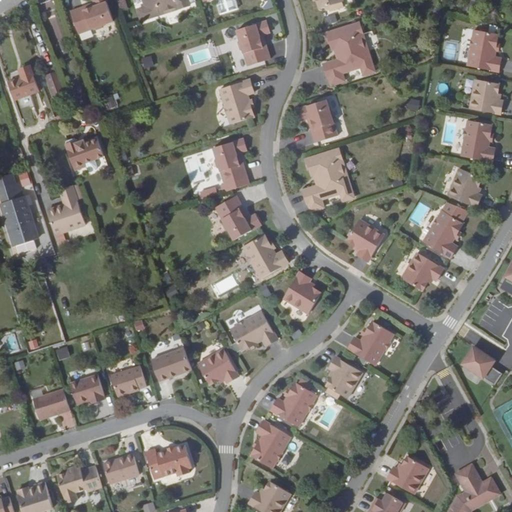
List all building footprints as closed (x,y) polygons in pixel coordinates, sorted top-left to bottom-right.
[(113,21),(105,0),(92,0),(95,7),(92,8),(91,6),(84,9),(83,7),(70,13),(78,34),(93,29),(96,30),(103,28),(104,25),(113,21)] [(189,6),(187,0),(142,0),(145,8),(137,10),(141,21),(162,14),(161,12),(177,7),(178,9),(189,6)] [(235,0),(225,0),(216,2),(219,14),(238,10),(235,0)] [(316,0),(319,9),(343,2),(342,0),(316,0)] [(270,33),(266,21),(237,31),(239,40),(238,43),(240,50),(243,51),(248,66),(270,60),(266,46),(264,46),(262,39),(260,39),(259,36),(270,33)] [(364,76),(375,72),(368,51),(365,52),(360,36),(363,35),(359,23),(326,34),(328,43),(330,43),(332,50),(338,48),(339,52),(336,53),(338,60),(323,65),(327,78),(329,78),(331,86),(344,82),(342,74),(361,68),(364,76)] [(495,58),(496,52),(497,45),(499,35),(474,31),(473,38),(472,39),(470,49),(471,50),(468,67),(499,72),(501,59),(495,58)] [(143,68),(154,66),(151,56),(141,58),(143,68)] [(21,77),(14,80),(20,99),(39,92),(31,69),(19,73),(21,77)] [(66,98),(56,73),(45,77),(55,102),(66,98)] [(20,99),(14,80),(7,83),(14,101),(20,99)] [(251,108),(249,101),(247,95),(254,93),(250,80),(219,89),(225,106),(224,106),(227,117),(228,117),(230,124),(254,117),(251,108)] [(503,102),(500,101),(498,100),(499,94),(498,94),(500,85),(476,80),(470,110),(501,115),(503,102)] [(439,82),(436,90),(445,94),(448,86),(439,82)] [(100,99),(104,109),(121,102),(117,92),(100,99)] [(419,111),(420,99),(408,98),(407,110),(419,111)] [(330,110),(327,100),(297,110),(301,121),(311,118),(312,121),(310,122),(313,129),(311,130),(315,143),(338,136),(333,121),(334,118),(332,111),(330,110)] [(489,142),(491,135),(492,125),(468,121),(467,129),(466,129),(464,140),(465,140),(462,157),(493,163),(495,150),(488,148),(489,142)] [(85,164),(104,157),(97,138),(85,143),(84,141),(76,144),(76,141),(67,144),(66,147),(68,151),(67,152),(75,172),(86,167),(85,164)] [(247,151),(243,139),(213,149),(216,158),(215,161),(217,168),(220,169),(225,184),(247,177),(243,164),(242,164),(239,157),(237,157),(236,154),(247,151)] [(342,161),(339,150),(305,161),(308,169),(309,168),(312,176),(317,175),(318,178),(315,179),(318,187),(303,191),(307,204),(308,204),(311,212),(324,208),(322,200),(341,194),(343,202),(354,198),(348,177),(345,178),(340,162),(342,161)] [(12,172),(18,168),(11,157),(5,162),(12,172)] [(482,196),(479,195),(477,194),(480,189),(478,188),(482,179),(460,169),(448,197),(477,209),(482,196)] [(26,174),(18,179),(24,187),(31,182),(26,174)] [(13,175),(0,178),(0,201),(1,204),(16,200),(24,197),(19,183),(16,184),(13,175)] [(401,185),(398,176),(391,179),(394,188),(401,185)] [(77,201),(83,199),(78,184),(72,187),(77,201)] [(86,226),(77,201),(72,187),(59,191),(64,205),(47,211),(55,235),(61,233),(61,235),(86,226)] [(29,195),(24,197),(16,200),(20,214),(6,218),(15,247),(16,247),(34,241),(37,240),(27,207),(32,205),(29,195)] [(243,209),(236,196),(216,208),(224,222),(223,225),(227,232),(229,232),(234,241),(261,226),(256,215),(246,220),(244,217),(246,217),(242,209),(243,209)] [(16,200),(1,204),(6,218),(20,214),(16,200)] [(462,223),(469,212),(448,203),(439,218),(438,218),(432,227),(433,228),(424,242),(451,259),(458,248),(452,244),(455,238),(459,232),(464,225),(462,223)] [(355,246),(354,248),(360,251),(359,252),(357,255),(369,262),(385,236),(360,220),(347,241),(355,246)] [(276,255),(273,249),(270,244),(265,235),(243,247),(247,254),(247,255),(252,264),(253,264),(261,279),(289,264),(282,251),(276,255)] [(37,249),(34,241),(16,247),(19,255),(37,249)] [(428,283),(430,284),(433,278),(434,279),(437,281),(445,270),(418,253),(402,279),(423,291),(428,283)] [(511,265),(507,274),(509,275),(503,286),(511,291),(511,265)] [(160,276),(166,285),(172,281),(167,272),(160,276)] [(313,288),(314,287),(309,284),(310,282),(312,279),(300,272),(284,299),(309,314),(322,293),(313,288)] [(257,288),(262,296),(269,292),(264,284),(257,288)] [(178,293),(174,285),(165,290),(170,298),(178,293)] [(243,352),(251,347),(257,344),(263,340),(266,346),(278,340),(262,312),(248,321),(247,320),(237,326),(230,330),(243,352)] [(103,317),(68,329),(71,338),(106,326),(103,317)] [(136,331),(144,328),(142,320),(134,322),(136,331)] [(200,320),(192,325),(194,330),(202,325),(200,320)] [(368,331),(364,336),(361,342),(355,338),(348,350),(375,366),(384,352),(385,352),(391,342),(390,341),(394,335),(373,322),(368,331)] [(294,339),(302,333),(297,328),(290,334),(294,339)] [(496,359),(473,346),(463,362),(485,376),(496,359)] [(58,359),(69,357),(68,347),(56,349),(58,359)] [(182,373),(192,369),(184,348),(151,360),(158,379),(167,376),(169,378),(177,375),(177,374),(181,373),(182,373)] [(219,381),(219,382),(225,379),(226,380),(228,383),(239,376),(224,349),(198,364),(210,385),(219,381)] [(329,369),(332,371),(334,372),(330,377),(331,378),(327,386),(348,399),(363,374),(336,357),(329,369)] [(146,387),(140,367),(110,376),(117,397),(139,391),(138,389),(146,387)] [(104,396),(97,375),(70,384),(77,405),(90,401),(91,404),(104,400),(103,396),(104,396)] [(296,383),(291,391),(288,397),(285,403),(279,399),(272,410),(299,427),(308,412),(309,413),(314,403),(314,402),(318,396),(296,383)] [(41,389),(31,391),(32,397),(43,395),(41,389)] [(51,416),(70,410),(64,389),(33,399),(38,416),(50,413),(51,416)] [(263,436),(260,442),(256,448),(251,456),(273,469),(277,462),(278,462),(283,453),(283,452),(291,437),(264,421),(257,432),(263,436)] [(193,467),(186,444),(157,453),(156,449),(146,452),(155,479),(178,472),(179,476),(190,472),(189,468),(193,467)] [(126,459),(125,456),(102,463),(109,484),(139,475),(133,457),(126,459)] [(403,465),(402,465),(399,470),(394,467),(387,479),(415,495),(429,469),(408,457),(403,465)] [(498,497),(503,494),(494,478),(485,483),(474,465),(458,474),(468,492),(460,496),(451,511),(472,511),(474,511),(498,497)] [(86,492),(102,487),(96,466),(80,471),(80,468),(76,469),(67,472),(56,475),(63,496),(64,496),(66,503),(77,500),(75,492),(86,489),(86,492)] [(33,485),(34,487),(34,488),(29,490),(28,488),(28,487),(17,490),(18,493),(17,494),(22,511),(36,511),(52,507),(44,482),(33,485)] [(261,495),(260,494),(256,492),(249,504),(263,511),(280,511),(291,494),(270,482),(265,490),(264,489),(261,495)] [(377,503),(375,502),(368,511),(398,511),(399,511),(398,511),(401,511),(406,504),(388,493),(383,501),(380,500),(377,503)] [(0,511),(12,511),(8,496),(1,498),(1,495),(0,495),(0,511)] [(144,511),(152,511),(156,511),(153,502),(142,505),(144,511)]
